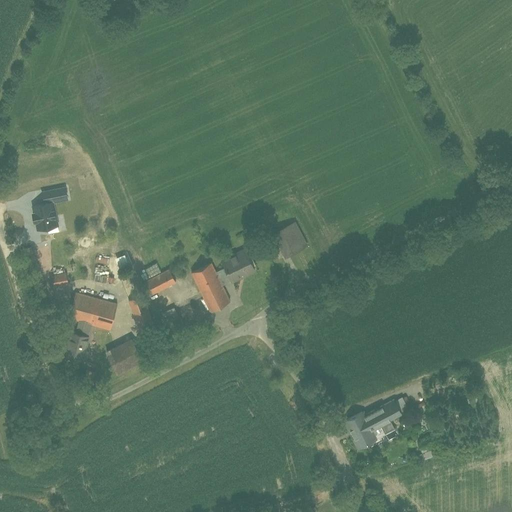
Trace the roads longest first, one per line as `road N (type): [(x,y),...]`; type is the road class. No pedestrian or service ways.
road 1 (unclassified): [(253,321),(463,207),(511,162)]
road 2 (unclassified): [(253,321),(319,412),(356,492)]
road 3 (unclassified): [(93,407),(253,321)]
